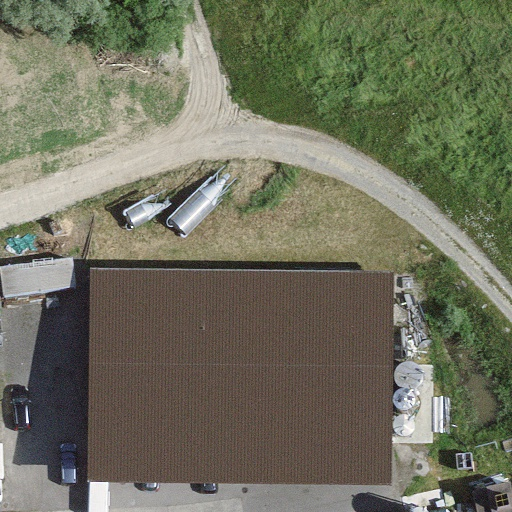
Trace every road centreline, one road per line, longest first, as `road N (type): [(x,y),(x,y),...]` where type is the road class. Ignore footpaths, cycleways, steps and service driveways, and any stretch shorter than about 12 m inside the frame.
road 1 (track): [(0,204),(195,139),(261,148),(380,185),(511,301)]
road 2 (track): [(195,139),(209,90),(191,0)]
